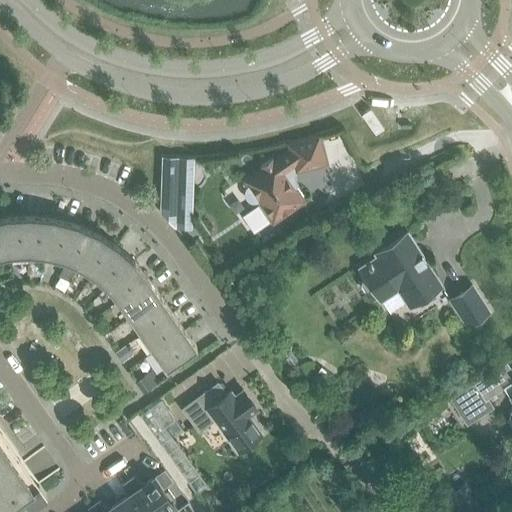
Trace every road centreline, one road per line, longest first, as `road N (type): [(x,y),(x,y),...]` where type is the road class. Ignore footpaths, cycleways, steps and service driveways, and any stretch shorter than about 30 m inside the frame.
road 1 (tertiary): [(352,13),(277,57),(183,72),(83,46),(22,0)]
road 2 (tertiary): [(60,59),(113,85),(215,99),(296,81),(366,36)]
road 3 (residential): [(236,338),(147,218),(101,191),(42,175),(0,176)]
road 4 (residential): [(0,377),(82,494)]
road 5 (residential): [(236,338),(329,440)]
